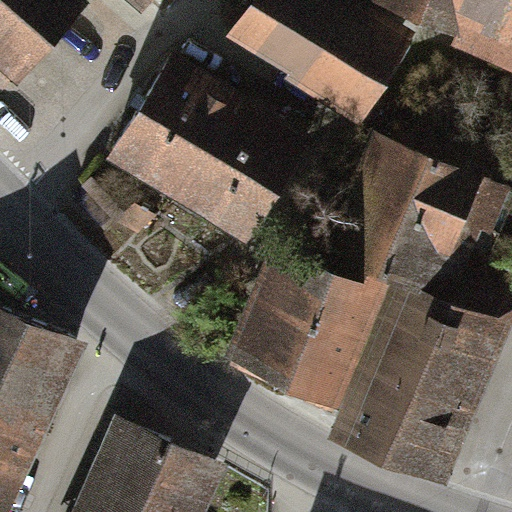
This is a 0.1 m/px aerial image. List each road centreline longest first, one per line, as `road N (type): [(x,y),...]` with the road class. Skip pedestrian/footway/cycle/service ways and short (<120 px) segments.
road 1 (tertiary): [(9,209),(182,378),(364,497)]
road 2 (residential): [(9,209),(192,0)]
